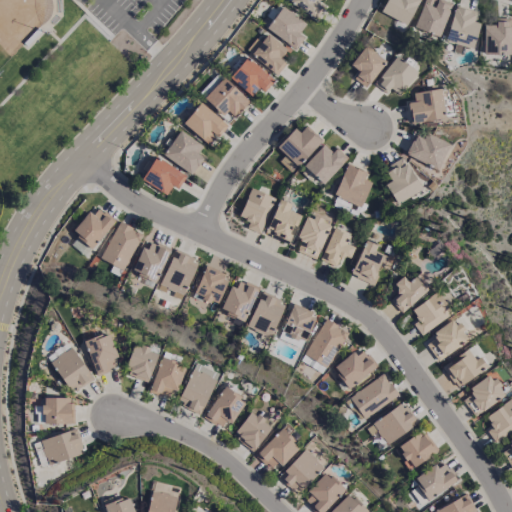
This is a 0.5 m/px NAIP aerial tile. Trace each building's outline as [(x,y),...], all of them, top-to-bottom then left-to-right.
[(314,18),(321,6),(317,4),(319,0),(291,0),(289,3),(314,18)] [(339,0),(341,1),(332,14),(311,0),(339,0)] [(407,26),(419,0),(385,0),(380,12),(407,26)] [(397,6),(400,0),(433,0),(423,20),(397,6)] [(422,0),(414,29),(440,37),(450,2),(442,0),(422,0)] [(430,22),(438,0),(467,0),(454,32),(430,22)] [(282,23),(298,1),(322,19),(315,28),(321,32),(312,44),(282,23)] [(461,35),(472,1),(492,7),(489,17),(496,19),(488,43),(461,35)] [(266,31),(296,48),(304,36),(299,33),(306,22),(280,7),(266,31)] [(473,48),(478,23),(474,22),(476,11),(452,7),(446,42),(473,48)] [(500,49),(511,49),(511,14),(511,20),(500,20),(500,49)] [(293,70),(302,59),(295,53),(303,44),(284,29),(267,49),(293,70)] [(279,58),(286,50),(268,34),(250,54),(275,76),(286,64),(279,58)] [(382,83),(402,58),(381,41),(367,59),(376,67),(370,74),(382,83)] [(352,78),(365,88),(385,63),(364,46),(349,65),(358,71),(352,78)] [(402,88),(406,83),(415,90),(434,67),(412,50),(390,78),(402,88)] [(245,72),(263,52),(291,76),(281,87),(275,83),(267,91),(245,72)] [(373,84),(386,94),(390,89),(399,95),(417,73),(395,56),(373,84)] [(251,97),(259,88),(263,92),(273,81),(246,57),(228,77),(251,97)] [(219,93),(239,72),(265,96),(250,112),(243,106),(238,111),(219,93)] [(221,117),(227,111),(233,117),(248,102),(224,77),(203,97),(221,117)] [(430,88),(439,87),(457,84),(462,113),(431,118),(428,119),(425,97),(431,96),(430,88)] [(443,120),(440,89),(412,92),(413,102),(407,103),(409,123),(443,120)] [(199,117),(216,97),(243,121),(226,141),(199,117)] [(208,146),(227,126),(201,102),(182,122),(208,146)] [(313,161),(338,135),(322,120),(315,128),(311,123),(293,143),(313,161)] [(196,125),(218,142),(213,149),(219,154),(207,170),(179,149),(196,125)] [(298,133),(294,128),(275,147),(296,167),(321,141),(305,126),(298,133)] [(433,130),(423,150),(452,165),(465,140),(443,128),(439,134),(433,130)] [(207,150),(179,130),(162,155),(189,174),(207,150)] [(405,153),(435,171),(450,145),(427,132),(423,139),(415,135),(405,153)] [(339,179),(364,153),(353,143),(348,147),(340,139),(320,161),(339,179)] [(322,185),(347,158),(335,147),(331,152),(323,144),(302,166),(322,185)] [(172,151),(202,171),(194,184),(189,181),(182,190),(175,185),(157,174),(172,151)] [(405,160),(418,152),(438,184),(413,199),(401,180),(408,176),(403,167),(407,164),(405,160)] [(186,174),(153,158),(142,182),(167,194),(171,185),(179,189),(186,174)] [(377,202),(388,177),(380,174),(383,167),(364,158),(349,190),(377,202)] [(396,204),(421,189),(403,158),(384,170),(390,181),(384,184),(396,204)] [(363,179),(366,172),(346,164),(332,195),(360,208),(371,182),(363,179)] [(267,183),(292,194),(275,229),(262,223),(265,216),(254,211),(267,183)] [(249,221),(246,229),(260,234),(274,197),(249,188),(239,217),(249,221)] [(281,227),(296,194),(307,200),(305,205),(318,211),(305,239),(281,227)] [(300,215),(288,210),(291,204),(278,199),(265,233),(289,242),(300,215)] [(107,244),(88,228),(111,201),(130,217),(107,244)] [(90,249),(114,223),(96,206),(71,232),(90,249)] [(313,246),(318,236),(315,235),(316,233),(313,232),(323,211),(329,214),(331,210),(343,216),(341,219),(347,221),(331,255),(313,246)] [(296,238),(301,240),(296,251),(315,260),(330,224),(306,214),(296,238)] [(138,265),(116,253),(136,217),(158,229),(138,265)] [(124,271),(141,233),(117,222),(100,260),(124,271)] [(336,254),(351,222),(367,230),(362,239),(370,243),(365,254),(356,250),(351,261),(336,254)] [(348,259),(354,248),(346,244),(350,235),(334,227),(319,259),(335,266),(340,255),(348,259)] [(171,278),(148,268),(163,234),(186,244),(171,278)] [(367,269),(382,235),(393,240),(391,245),(404,251),(399,263),(395,261),(391,270),(394,271),(390,280),(367,269)] [(155,283),(169,249),(144,239),(131,273),(155,283)] [(373,285),(386,256),(375,251),(377,246),(364,240),(349,275),(373,285)] [(199,290),(176,279),(190,248),(213,259),(199,290)] [(160,289),(186,296),(196,259),(170,252),(160,289)] [(234,299),(210,287),(221,262),(245,273),(234,299)] [(216,306),(228,278),(204,267),(192,296),(216,306)] [(411,280),(420,271),(425,278),(431,272),(443,285),(419,308),(408,296),(418,287),(411,280)] [(275,284),(260,317),(237,307),(252,273),(275,284)] [(402,313),(428,289),(415,276),(408,282),(402,276),(392,286),(400,294),(392,302),(402,313)] [(220,312),(243,322),(258,289),(235,279),(220,312)] [(263,321),(279,286),(302,297),(286,332),(263,321)] [(428,305),(454,287),(469,309),(437,331),(429,319),(435,315),(428,305)] [(270,337),(285,302),(261,292),(246,327),(270,337)] [(410,309),(417,320),(413,323),(419,334),(451,316),(439,293),(410,309)] [(309,299),(333,309),(321,336),(297,326),(309,299)] [(290,306),(279,339),(303,347),(314,314),(290,306)] [(342,363),(320,349),(342,314),(364,328),(342,363)] [(449,329),(468,315),(472,321),(475,318),(483,329),(481,330),(485,335),(454,357),(442,340),(452,333),(449,329)] [(347,333),(324,319),(299,360),(322,374),(347,333)] [(434,338),(425,344),(437,362),(468,340),(453,319),(431,334),(434,338)] [(114,370),(132,361),(129,354),(134,352),(124,329),(116,332),(115,330),(99,337),(114,370)] [(96,375),(116,367),(112,359),(117,357),(107,333),(83,342),(96,375)] [(85,381),(93,375),(97,381),(106,375),(101,369),(104,367),(83,338),(64,352),(85,381)] [(140,367),(150,338),(175,348),(164,376),(140,367)] [(365,384),(349,363),(376,341),(392,361),(365,384)] [(459,362),(483,344),(491,356),(496,352),(503,362),(474,383),(459,362)] [(156,351),(131,345),(123,376),(148,382),(156,351)] [(68,393),(91,380),(73,348),(50,361),(68,393)] [(376,367),(363,350),(356,356),(352,352),(332,368),(348,389),(376,367)] [(166,386),(178,351),(202,360),(193,387),(187,385),(184,393),(166,386)] [(453,387),(488,370),(481,356),(472,360),(468,352),(442,364),(453,387)] [(169,397),(171,390),(176,392),(185,366),(160,357),(148,390),(169,397)] [(193,397),(213,358),(236,370),(216,409),(193,397)] [(176,402),(200,414),(219,374),(195,363),(176,402)] [(382,414),(366,394),(399,369),(414,390),(382,414)] [(485,384),(504,371),(508,376),(511,374),(511,395),(490,411),(479,394),(487,388),(485,384)] [(348,398),(364,420),(398,396),(383,374),(348,398)] [(221,411),(241,382),(261,395),(241,424),(221,411)] [(244,400),(222,387),(203,417),(225,430),(244,400)] [(60,419),(89,419),(89,393),(60,394),(60,419)] [(404,439),(389,419),(420,396),(435,416),(404,439)] [(72,398),(43,399),(44,425),(73,424),(72,398)] [(400,402),(369,427),(386,447),(417,422),(400,402)] [(268,446),(248,432),(270,403),(290,417),(268,446)] [(503,412),(511,405),(511,437),(511,438),(503,427),(510,422),(503,412)] [(272,424),(250,409),(232,436),(254,451),(272,424)] [(92,423),(84,426),(56,436),(65,460),(97,449),(95,443),(98,442),(92,423)] [(274,448),(297,423),(314,438),(290,463),(274,448)] [(454,445),(427,465),(411,444),(438,424),(454,445)] [(256,453),(273,471),(299,447),(281,429),(256,453)] [(411,470),(437,450),(422,430),(395,449),(411,470)] [(511,469),(511,438),(508,441),(511,447),(502,452),(511,469)] [(294,472),(321,444),(339,463),(312,490),(294,472)] [(323,467),(304,449),(277,477),(297,495),(323,467)] [(444,496),(429,475),(459,453),(474,474),(444,496)] [(444,463),(437,468),(434,464),(412,480),(428,501),(457,480),(444,463)] [(335,511),(317,494),(342,467),(361,484),(335,511)] [(314,511),(322,511),(344,491),(327,473),(301,499),(314,511)] [(160,511),(168,486),(193,493),(188,511),(160,511)] [(377,511),(341,511),(365,488),(383,506),(377,511)] [(490,511),(452,511),(450,508),(481,489),(494,510),(490,511)] [(172,511),(175,494),(149,490),(146,511),(172,511)] [(124,511),(120,500),(144,491),(151,511),(124,511)] [(133,511),(129,497),(104,504),(106,511),(133,511)]
